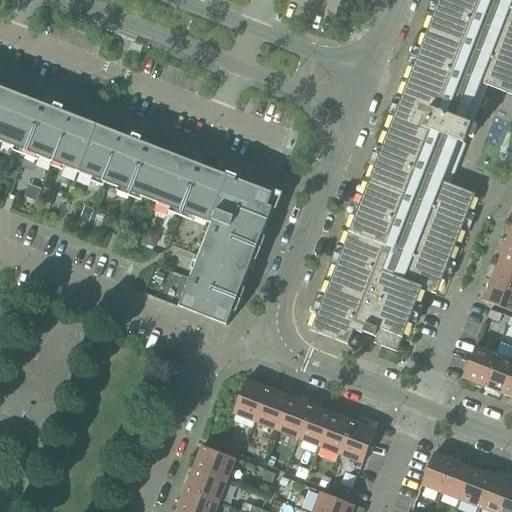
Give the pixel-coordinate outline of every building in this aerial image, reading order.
[(364,332),(377,337),(380,329),(403,338),(423,289),(437,295),(476,194),(450,184),(468,136),(473,138),(478,126),(473,124),(480,107),(485,109),(488,99),(483,97),(488,86),(511,94),(511,0),(441,0),(435,17),(401,101),(406,103),(403,109),(400,107),(400,108),(403,110),(401,116),(396,114),(312,331),(349,345),(355,331),(364,334),(364,332)] [(194,217),(210,224),(212,218),(220,221),(197,281),(192,279),(193,277),(192,277),(180,307),(228,326),(234,310),(230,308),(233,298),(238,300),(279,195),(237,179),(232,190),(225,187),(227,181),(124,141),(125,136),(127,137),(128,136),(69,113),(69,114),(71,115),(69,119),(0,92),(0,141),(17,148),(19,143),(41,152),(39,157),(55,163),(57,158),(66,162),(65,167),(95,179),(97,174),(106,178),(105,182),(120,189),(122,184),(145,192),(143,197),(172,209),(174,204),(196,212),(194,217)] [(10,168),(7,176),(16,179),(19,171),(10,168)] [(34,187),(29,200),(37,203),(42,190),(34,187)] [(45,190),(41,202),(51,206),(56,193),(45,190)] [(86,208),(81,222),(89,225),(95,211),(86,208)] [(101,213),(98,219),(105,222),(108,216),(101,213)] [(146,231),(141,244),(153,249),(159,236),(146,231)] [(511,244),(507,243),(500,262),(511,266),(511,244)] [(511,266),(500,262),(492,281),(511,288),(511,266)] [(159,274),(156,283),(163,285),(167,277),(159,274)] [(511,288),(492,281),(485,301),(511,311),(511,288)] [(491,310),(488,317),(500,322),(503,314),(491,310)] [(380,329),(377,337),(375,343),(398,352),(404,338),(403,338),(380,329)] [(464,379),(484,386),(497,354),(477,346),(464,379)] [(484,386),(503,394),(511,371),(511,359),(497,354),(484,386)] [(511,371),(503,394),(511,397),(511,371)] [(234,414),(256,422),(270,389),(247,380),(234,414)] [(256,422),(278,431),(291,397),(270,389),(256,422)] [(278,431),(299,439),(312,405),(291,397),(278,431)] [(299,439),(320,447),(333,413),(312,405),(299,439)] [(320,447),(341,456),(355,422),(333,413),(320,447)] [(355,422),(341,456),(364,464),(377,430),(355,422)] [(203,446),(194,468),(228,482),(237,459),(203,446)] [(422,486),(442,494),(455,461),(435,453),(422,486)] [(279,463),(286,466),(290,457),(283,454),(279,463)] [(442,494),(461,501),(474,468),(455,461),(442,494)] [(194,468),(186,489),(220,503),(228,482),(194,468)] [(307,479),(310,471),(300,468),(297,476),(307,479)] [(461,501),(480,508),(493,476),(474,468),(461,501)] [(267,471),(264,479),(273,483),(277,475),(267,471)] [(320,485),(328,488),(332,479),(324,476),(320,485)] [(480,508),(489,511),(500,511),(511,483),(493,476),(480,508)] [(287,487),(290,481),(282,478),(280,484),(287,487)] [(511,511),(511,483),(500,511),(511,511)] [(186,489),(178,511),(180,511),(216,511),(220,503),(186,489)] [(322,493),(314,511),(364,511),(366,510),(322,493)]
